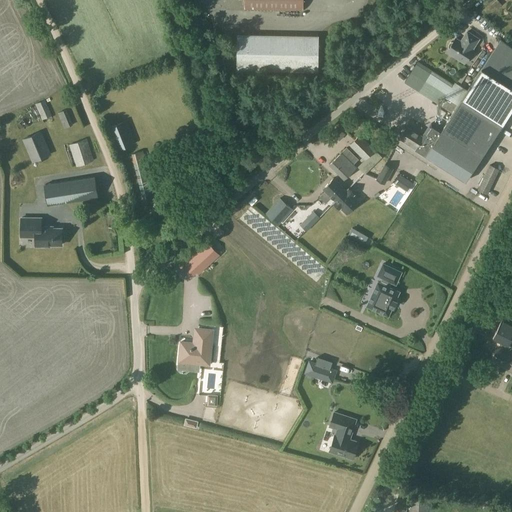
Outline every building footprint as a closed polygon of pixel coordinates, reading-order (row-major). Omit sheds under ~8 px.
[(244,0),(244,10),(303,11),(303,0),(244,0)] [(482,25),(493,31),(495,26),(484,21),(482,25)] [(448,50),(446,54),(464,65),(472,52),(471,51),(478,41),(466,34),(462,40),(463,41),(461,44),(455,40),(453,44),(450,44),(448,46),(448,48),(448,50)] [(238,35),(237,70),(318,72),(318,36),(238,35)] [(434,70),(427,82),(448,95),(446,99),(458,107),(443,129),(484,155),(511,110),(511,44),(502,37),(469,90),(457,82),(456,84),(434,70)] [(458,77),(464,68),(459,65),(454,74),(458,77)] [(45,100),(35,104),(43,123),(53,119),(45,100)] [(67,110),(58,113),(64,128),(73,125),(67,110)] [(249,118),(236,118),(236,126),(249,126),(249,118)] [(126,120),(107,128),(116,152),(136,144),(126,120)] [(408,126),(401,137),(417,147),(416,148),(427,155),(428,153),(469,179),(484,155),(443,129),(433,122),(424,136),(408,126)] [(43,131),(22,139),(32,163),(52,155),(43,131)] [(382,158),(360,135),(350,145),(359,154),(365,160),(358,167),(365,174),(382,158)] [(87,139),(69,145),(76,167),(94,162),(87,139)] [(349,145),(330,165),(344,179),(357,167),(354,164),(361,157),(349,145)] [(143,151),(131,154),(144,205),(156,202),(143,151)] [(385,163),(377,179),(385,184),(394,168),(385,163)] [(491,165),(480,189),(489,193),(500,169),(491,165)] [(400,175),(395,183),(409,191),(414,184),(400,175)] [(48,205),(98,197),(95,177),(45,185),(48,205)] [(326,190),(320,197),(326,203),(333,197),(335,199),(345,189),(334,178),(324,188),(326,190)] [(345,189),(335,199),(348,212),(358,202),(361,204),(365,200),(353,187),(348,192),(345,189)] [(280,199),(275,204),(280,209),(275,215),(281,220),(292,208),(286,203),(280,199)] [(314,211),(306,219),(313,225),(320,217),(314,211)] [(50,245),(61,245),(61,242),(64,240),(64,234),(62,232),(62,228),(49,228),(49,227),(41,226),(41,218),(21,218),(21,237),(36,237),(36,246),(50,246),(50,245)] [(160,218),(150,220),(151,228),(162,226),(160,218)] [(352,228),(348,236),(363,245),(368,237),(352,228)] [(196,247),(178,264),(191,278),(197,272),(199,274),(211,262),(196,247)] [(396,302),(400,294),(389,289),(392,284),(397,286),(402,274),(384,266),(379,278),(386,281),(383,286),(379,284),(369,308),(389,317),(393,308),(395,309),(397,303),(396,302)] [(511,324),(502,320),(493,337),(501,341),(508,345),(511,337),(511,324)] [(179,362),(178,369),(181,372),(187,373),(190,370),(191,364),(211,366),(215,328),(195,326),(193,341),(181,340),(178,362),(179,362)] [(371,348),(380,352),(389,332),(379,327),(374,339),(363,333),(359,340),(371,346),(371,348)] [(501,341),(492,359),(511,368),(511,352),(506,349),(508,345),(501,341)] [(305,372),(327,380),(331,368),(309,360),(305,372)] [(205,396),(205,403),(208,403),(208,405),(218,405),(218,395),(208,394),(208,396),(205,396)] [(334,412),(329,426),(337,428),(335,434),(332,443),(335,444),(333,452),(352,459),(358,441),(347,438),(349,432),(351,433),(356,419),(334,412)] [(186,418),(184,425),(200,429),(202,422),(186,418)] [(410,498),(408,511),(428,511),(429,498),(410,498)]
